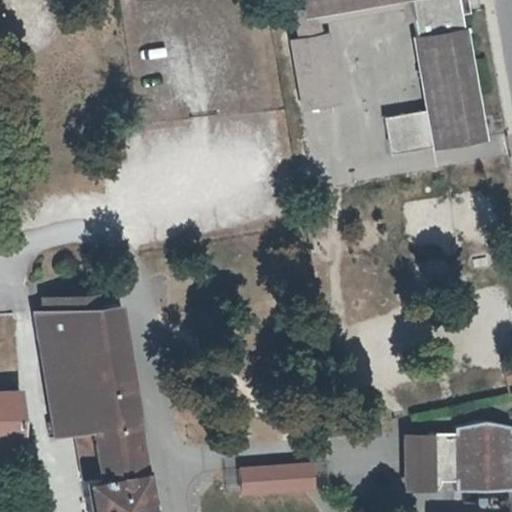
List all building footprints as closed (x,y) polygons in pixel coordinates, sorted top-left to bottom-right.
[(312,21),(396,8),(398,21),(405,20),(401,0),(386,0),(311,12),(300,13),(300,9),(293,11),(296,35),(289,39),(299,108),(333,103),(323,36),(315,37),(312,21)] [(401,0),(405,20),(420,110),(427,149),(487,138),(459,0),(298,0),(300,9),(300,13),(311,12),(386,0),(401,0)] [(379,116),(385,155),(427,149),(420,110),(379,116)] [(36,306),(32,307),(37,338),(77,335),(90,428),(73,432),(81,479),(87,511),(151,511),(143,465),(141,465),(116,300),(98,302),(50,305),(36,306)] [(77,335),(37,338),(49,419),(70,416),(73,432),(90,428),(77,335)] [(0,444),(19,444),(16,390),(0,391),(0,444)] [(45,420),(48,436),(73,432),(70,416),(49,419),(45,420)] [(511,511),(511,428),(489,423),(484,422),(480,423),(456,429),(457,435),(432,435),(433,471),(429,472),(425,474),(423,477),(423,478),(423,482),(424,485),(427,488),(430,490),(434,491),(437,489),(440,486),(441,482),(441,478),(456,478),(456,489),(511,488),(511,511)] [(433,471),(432,435),(410,436),(411,479),(423,478),(423,477),(425,474),(429,472),(433,471)]
